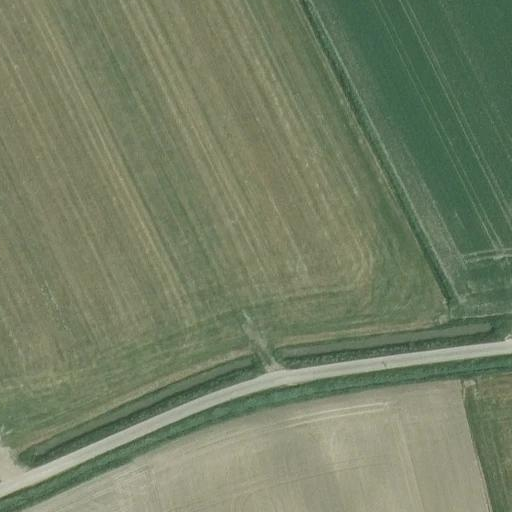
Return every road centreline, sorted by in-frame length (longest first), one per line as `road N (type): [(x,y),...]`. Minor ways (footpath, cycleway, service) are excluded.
road 1 (track): [(271,379),(0,495)]
road 2 (unclassified): [(511,347),(271,379)]
